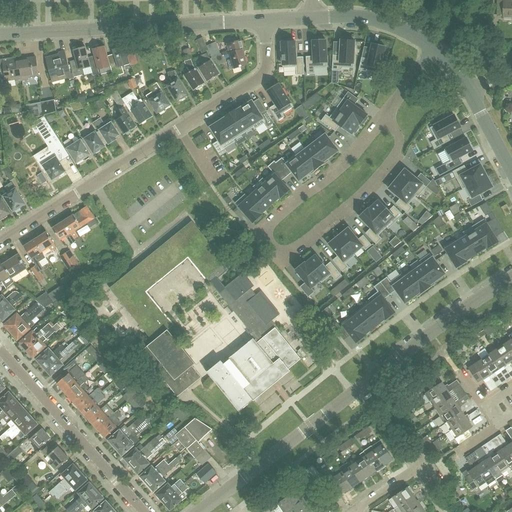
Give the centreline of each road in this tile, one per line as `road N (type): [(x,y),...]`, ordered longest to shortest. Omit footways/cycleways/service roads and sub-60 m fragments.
road 1 (residential): [(202,511),(511,278)]
road 2 (unclassified): [(0,242),(261,76),(265,21)]
road 3 (tertiary): [(0,35),(265,21)]
road 4 (unclassified): [(141,511),(0,351)]
road 5 (residential): [(267,252),(296,246),(374,178),(398,143),(381,121)]
road 6 (residential): [(381,121),(264,232),(267,252)]
road 7 (tertiary): [(312,18),(389,25),(431,47)]
